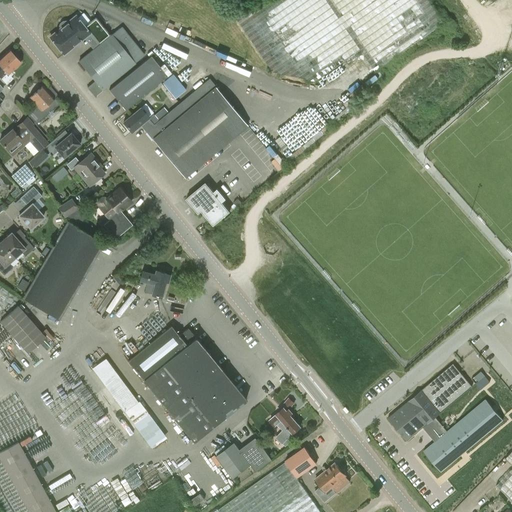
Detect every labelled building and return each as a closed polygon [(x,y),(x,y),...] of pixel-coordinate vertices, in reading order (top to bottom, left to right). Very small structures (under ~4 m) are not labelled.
[(428,0),(262,0),(238,16),(273,71),(315,81),(360,50),(375,70),(444,23),(428,0)] [(64,54),(78,43),(85,37),(93,47),(109,35),(96,19),(85,28),(75,16),(68,22),(65,21),(63,22),(60,24),(59,27),(59,30),(50,37),(64,54)] [(111,35),(109,36),(78,61),(95,81),(87,87),(95,97),(103,90),(102,89),(144,55),(121,27),(111,35)] [(0,91),(3,88),(0,84),(0,77),(6,84),(13,78),(10,76),(12,74),(11,72),(21,63),(9,50),(0,57),(0,91)] [(125,110),(125,109),(170,72),(154,52),(108,90),(125,110)] [(147,118),(140,124),(184,177),(247,125),(208,79),(153,125),(147,118)] [(30,98),(37,106),(28,115),(36,124),(59,104),(43,86),(30,98)] [(140,124),(147,118),(148,118),(140,108),(123,122),(131,132),(140,124)] [(28,122),(21,128),(22,129),(17,134),(12,129),(0,139),(0,141),(8,150),(13,156),(25,145),(31,140),(39,149),(47,143),(39,133),(28,122)] [(57,136),(46,146),(53,155),(58,151),(63,157),(79,144),(79,143),(81,142),(76,136),(74,138),(70,133),(61,141),(57,136)] [(34,167),(40,162),(48,155),(43,150),(35,156),(29,162),(34,167)] [(98,166),(100,164),(90,153),(79,162),(75,157),(66,165),(71,170),(74,168),(89,186),(104,173),(98,166)] [(34,175),(25,164),(11,176),(21,186),(34,175)] [(206,182),(186,199),(198,213),(201,211),(213,225),(229,211),(221,202),(225,198),(217,189),(214,192),(206,182)] [(19,215),(26,222),(25,224),(28,226),(29,226),(31,228),(44,216),(33,204),(42,195),(33,186),(20,197),(28,207),(19,215)] [(98,204),(99,205),(98,206),(109,219),(103,224),(115,238),(132,224),(120,211),(131,201),(120,188),(106,199),(107,199),(106,199),(105,198),(102,198),(98,201),(98,204)] [(71,200),(57,209),(64,220),(78,211),(71,200)] [(59,319),(104,242),(67,220),(22,297),(59,319)] [(1,241),(15,257),(21,251),(25,256),(34,248),(24,237),(19,241),(11,232),(1,241)] [(15,257),(1,241),(0,242),(0,270),(4,275),(13,267),(9,262),(15,257)] [(126,278),(120,271),(113,277),(119,284),(126,278)] [(155,275),(142,272),(140,280),(155,284),(152,294),(163,297),(165,291),(163,288),(165,281),(168,281),(169,275),(156,272),(155,275)] [(0,319),(0,321),(26,351),(44,336),(17,305),(0,319)] [(171,325),(128,360),(194,441),(246,399),(188,328),(179,335),(171,325)] [(137,401),(105,358),(92,367),(124,411),(152,448),(166,437),(138,401),(137,401)] [(435,417),(472,386),(453,364),(417,394),(387,418),(406,441),(422,428),(435,417)] [(275,437),(282,444),(293,433),(300,427),(290,416),(291,413),(288,409),(294,403),(288,398),(279,409),(280,411),(270,420),(275,426),(280,422),(284,428),(275,437)] [(447,432),(435,417),(422,428),(435,442),(423,452),(440,472),(502,420),(485,400),(447,432)] [(232,478),(251,464),(256,471),(272,459),(256,437),(239,449),(234,442),(216,456),(232,478)] [(54,511),(15,441),(0,452),(0,459),(27,511),(54,511)] [(237,494),(211,511),(321,511),(297,477),(316,463),(310,455),(304,446),(285,460),(237,494)] [(511,450),(504,459),(511,466),(511,468),(496,486),(511,501),(511,450)] [(321,486),(315,491),(324,503),(336,493),(331,488),(346,476),(335,463),(315,480),(321,486)] [(204,499),(200,493),(191,500),(194,505),(204,499)]
